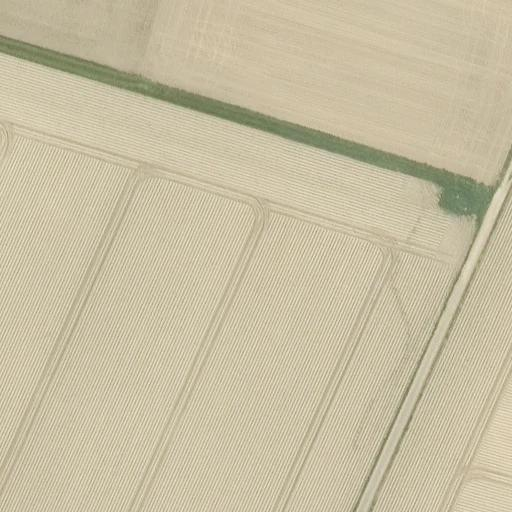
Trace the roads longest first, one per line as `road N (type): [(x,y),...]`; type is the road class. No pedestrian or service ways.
road 1 (track): [(0,45),(498,199)]
road 2 (track): [(498,199),(362,511)]
